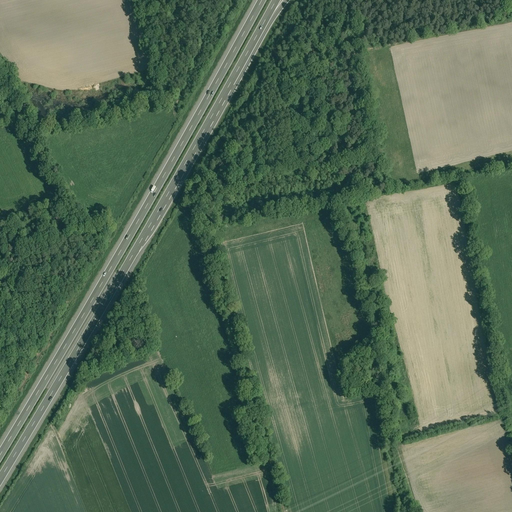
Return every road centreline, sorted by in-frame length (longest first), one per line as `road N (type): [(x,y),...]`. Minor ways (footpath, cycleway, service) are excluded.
road 1 (motorway): [(261,0),(0,446)]
road 2 (motorway): [(0,479),(236,77)]
road 3 (track): [(283,511),(199,209),(211,195)]
